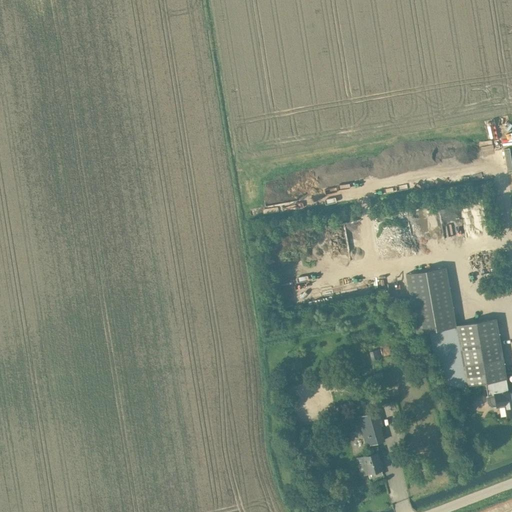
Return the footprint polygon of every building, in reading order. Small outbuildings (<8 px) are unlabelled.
[(478,168),(479,149),(450,148),(449,167),(478,168)] [(362,161),(353,169),(362,178),(370,169),(362,161)] [(379,162),(373,165),(378,176),(384,173),(379,162)] [(446,267),(406,274),(416,333),(456,326),(466,385),(485,382),(487,396),(486,396),(486,397),(487,396),(488,402),(489,405),(492,406),(494,407),(496,407),(497,407),(505,406),(507,417),(511,415),(511,391),(508,392),(496,319),(456,325),(446,267)] [(381,347),(382,354),(390,353),(389,346),(381,347)] [(369,352),(372,360),(382,357),(379,348),(369,352)] [(385,441),(377,411),(357,417),(366,446),(385,441)] [(383,470),(378,453),(357,458),(362,476),(368,474),(370,478),(382,475),(381,470),(383,470)]
